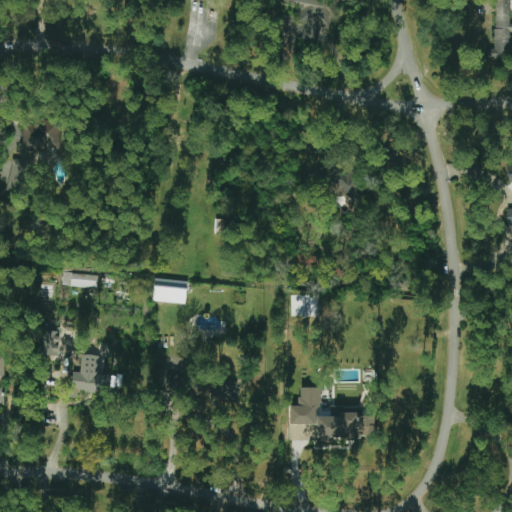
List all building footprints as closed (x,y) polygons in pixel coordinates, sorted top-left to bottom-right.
[(338,0),(282,0),(282,1),(302,3),(299,32),(295,31),(294,40),(319,43),(320,28),(335,30),(338,0)] [(495,0),(494,57),(511,56),(511,22),(510,22),(511,0),(495,0)] [(22,153),(60,154),(60,122),(23,121),(22,153)] [(30,192),(31,160),(10,159),(9,191),(30,192)] [(349,199),(344,204),(353,212),(370,194),(346,172),(334,185),(349,199)] [(62,286),(97,287),(98,274),(63,273),(62,286)] [(66,333),(44,332),(43,355),(65,355),(66,333)] [(99,374),(99,355),(80,355),(80,369),(73,369),(73,392),(110,392),(110,374),(99,374)] [(291,406),(291,425),(316,425),(316,405),(321,405),(321,388),(299,388),(300,406),(291,406)] [(317,438),(357,438),(357,435),(376,435),(376,416),(358,416),(358,412),(343,412),(343,406),(328,406),(328,408),(317,408),(317,438)]
